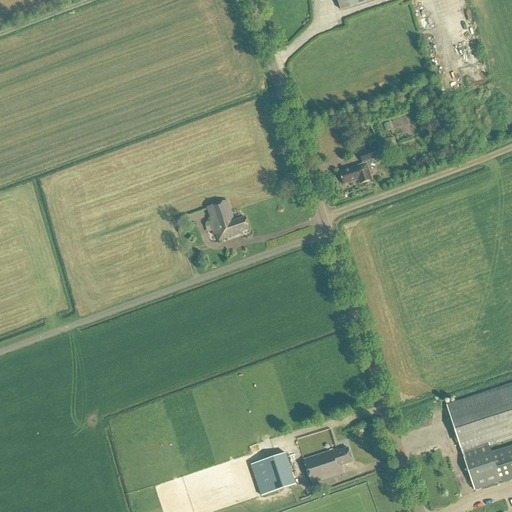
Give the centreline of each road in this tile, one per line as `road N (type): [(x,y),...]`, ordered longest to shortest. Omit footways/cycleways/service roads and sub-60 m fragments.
road 1 (tertiary): [(419,511),(251,0)]
road 2 (track): [(323,219),(511,149)]
